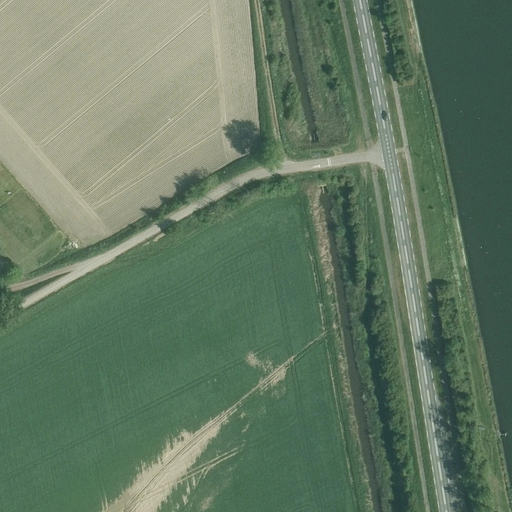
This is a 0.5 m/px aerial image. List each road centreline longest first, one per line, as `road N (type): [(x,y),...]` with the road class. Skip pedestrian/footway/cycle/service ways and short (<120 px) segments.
road 1 (unclassified): [(0,318),(260,174),(388,152)]
road 2 (primary): [(449,511),(388,152)]
road 3 (primary): [(388,152),(359,0)]
